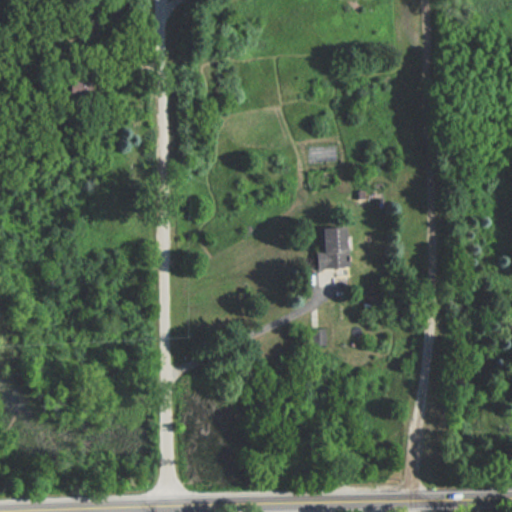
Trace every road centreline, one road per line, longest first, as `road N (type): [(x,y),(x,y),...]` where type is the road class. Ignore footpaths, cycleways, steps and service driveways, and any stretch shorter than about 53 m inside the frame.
road 1 (tertiary): [(511,497),(0,510)]
road 2 (residential): [(164,503),(160,0)]
